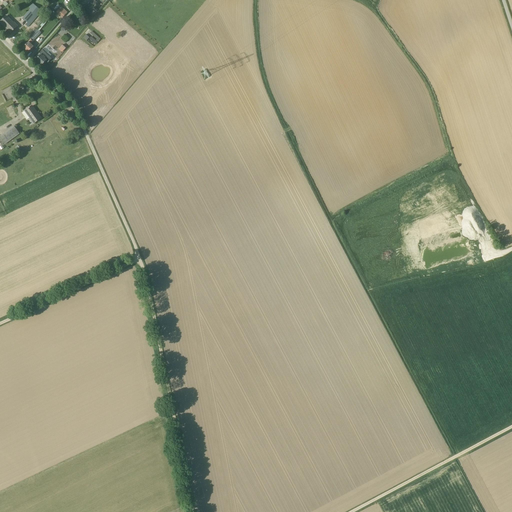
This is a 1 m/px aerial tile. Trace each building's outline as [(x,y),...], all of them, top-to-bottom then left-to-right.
[(6,0),(5,0),(0,5),(0,12),(10,3),(6,0)] [(99,11),(95,7),(98,4),(94,0),(93,0),(85,8),(93,17),(99,11)] [(41,11),(34,5),(22,19),(29,24),(41,11)] [(14,22),(13,23),(7,16),(4,18),(0,22),(6,29),(7,28),(11,33),(15,28),(18,26),(14,22)] [(34,41),(41,32),(37,29),(30,38),(34,41)] [(94,32),(89,37),(96,44),(101,38),(94,32)] [(33,47),(30,44),(33,41),(31,40),(23,48),(28,53),(33,47)] [(52,59),(43,50),(39,53),(41,54),(36,60),(42,66),(46,61),(48,63),(52,59)] [(41,118),(32,106),(27,110),(22,113),(27,120),(30,118),(34,123),(36,122),(41,118)] [(19,134),(13,126),(0,136),(0,138),(5,144),(19,134)] [(427,269),(482,258),(478,237),(477,234),(484,233),(482,226),(419,239),(422,252),(467,242),(466,236),(473,235),(474,237),(471,238),(471,240),(474,239),(475,245),(424,256),(427,269)]
